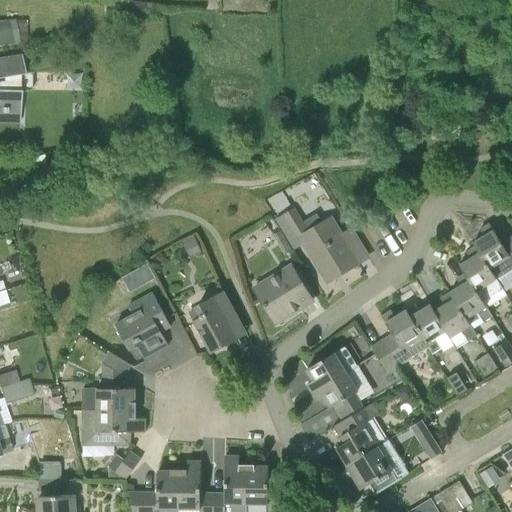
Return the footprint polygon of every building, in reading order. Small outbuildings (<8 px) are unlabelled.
[(15,21),(15,20),(0,22),(0,46),(19,43),(17,29),(15,21)] [(17,29),(26,29),(26,21),(15,21),(17,29)] [(0,110),(20,111),(20,90),(18,90),(18,74),(24,73),(21,55),(0,58),(0,110)] [(351,230),(344,234),(333,215),(308,231),(295,207),(276,219),(295,251),(304,246),(327,283),(368,258),(351,230)] [(511,271),(511,237),(511,236),(501,242),(490,224),(480,230),(484,237),(476,242),(499,279),(511,271)] [(291,251),(281,232),(274,236),(285,254),(291,251)] [(203,253),(194,236),(182,242),(183,245),(190,258),(203,253)] [(497,280),(499,279),(476,242),(473,244),(475,247),(466,253),(471,259),(459,266),(465,275),(483,302),(503,290),(497,280)] [(130,293),(156,279),(148,265),(122,279),(130,293)] [(309,294),(298,277),(291,265),(253,287),(265,307),(275,324),(301,308),(297,301),(309,294)] [(493,317),(483,302),(465,275),(456,280),(460,287),(451,293),(467,320),(478,313),(484,322),(493,317)] [(0,305),(8,303),(4,290),(0,291),(0,305)] [(240,323),(231,305),(224,292),(196,307),(202,316),(193,321),(210,353),(235,340),(229,329),(240,323)] [(160,331),(170,326),(152,293),(128,306),(132,314),(115,324),(128,348),(136,344),(145,362),(157,356),(155,353),(168,346),(160,331)] [(472,326),(467,320),(451,293),(441,299),(445,305),(435,312),(431,305),(430,306),(446,333),(451,339),(462,332),(468,341),(477,335),(472,326)] [(446,333),(430,306),(420,312),(416,305),(406,311),(429,349),(432,354),(441,349),(436,340),(446,333)] [(410,360),(429,349),(406,311),(396,317),(391,311),(382,317),(392,334),(383,340),(398,367),(410,360)] [(371,346),(387,373),(398,367),(383,340),(371,346)] [(511,347),(508,341),(494,350),(506,368),(511,364),(511,347)] [(345,372),(347,374),(358,367),(346,347),(307,370),(313,381),(307,385),(312,392),(345,372)] [(113,371),(113,383),(125,383),(125,377),(132,366),(109,352),(102,364),(113,371)] [(497,369),(488,353),(474,362),(483,377),(497,369)] [(0,388),(1,390),(30,383),(28,379),(19,382),(15,371),(0,375),(0,388)] [(357,391),(347,374),(345,372),(312,392),(317,402),(323,398),(330,409),(334,406),(343,421),(363,409),(354,393),(357,391)] [(467,389),(457,372),(447,378),(457,395),(467,389)] [(0,426),(11,422),(5,404),(33,394),(30,383),(1,390),(3,398),(0,399),(0,426)] [(125,389),(125,383),(113,383),(113,389),(83,389),(83,413),(135,413),(135,389),(125,389)] [(414,396),(407,385),(396,392),(403,403),(414,396)] [(377,446),(376,445),(387,438),(375,417),(380,414),(374,402),(363,409),(343,421),(334,426),(345,443),(336,449),(345,463),(377,446)] [(54,417),(63,419),(65,412),(56,410),(54,417)] [(135,433),(135,413),(83,413),(83,446),(125,446),(125,433),(135,433)] [(430,460),(442,452),(422,420),(410,427),(430,460)] [(0,454),(12,450),(8,438),(0,440),(0,454)] [(377,446),(345,463),(361,490),(369,485),(375,494),(372,496),(373,497),(400,479),(400,478),(397,479),(392,471),(377,446)] [(511,470),(511,449),(503,455),(511,470)] [(109,480),(122,480),(125,481),(129,476),(141,460),(130,452),(118,468),(115,472),(109,468),(109,480)] [(247,504),(246,466),(225,466),(225,494),(213,494),(213,511),(246,511),(247,504)] [(268,511),(281,511),(281,489),(268,488),(268,467),(246,466),(247,504),(268,504),(268,511)] [(484,484),(487,488),(500,480),(498,477),(492,466),(479,474),(484,484)] [(178,511),(178,510),(178,471),(158,471),(158,493),(128,493),(133,511),(178,511)] [(213,511),(213,494),(201,494),(201,472),(178,471),(178,510),(199,511),(213,511)] [(39,492),(59,492),(60,479),(39,481),(39,492)] [(462,508),(472,502),(459,481),(449,488),(462,508)] [(448,511),(455,511),(462,508),(449,488),(438,494),(447,510),(448,511)] [(431,499),(438,511),(444,511),(447,510),(438,494),(431,499)] [(76,511),(76,495),(36,498),(37,511),(76,511)] [(438,511),(431,499),(413,509),(414,511),(438,511)]
